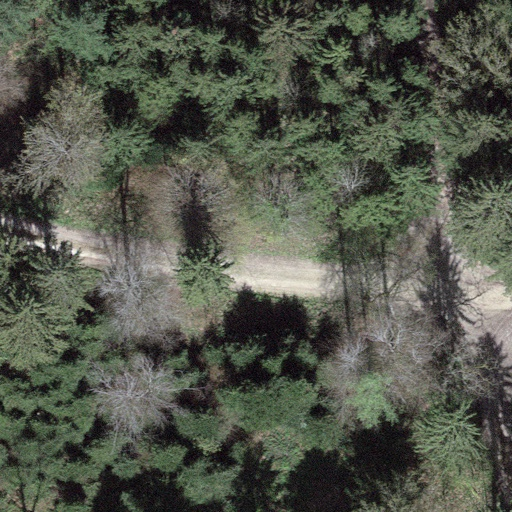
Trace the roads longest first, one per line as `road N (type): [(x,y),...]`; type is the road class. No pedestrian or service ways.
road 1 (track): [(511,291),(286,277),(0,220)]
road 2 (track): [(466,288),(418,0)]
road 3 (track): [(466,288),(511,463)]
